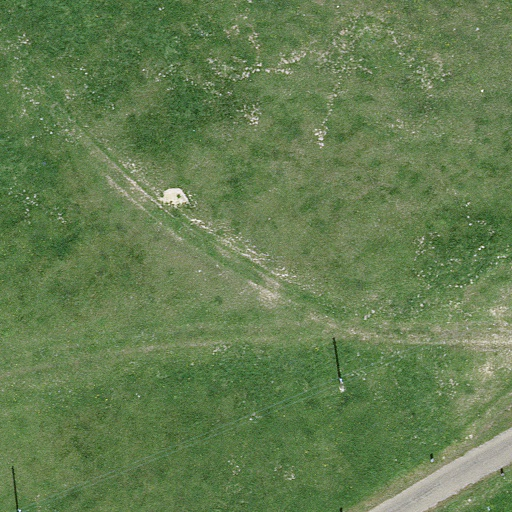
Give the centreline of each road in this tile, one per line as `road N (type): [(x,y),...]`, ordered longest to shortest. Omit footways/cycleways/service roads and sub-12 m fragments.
road 1 (track): [(511,340),(332,324),(167,222),(74,136),(0,31)]
road 2 (track): [(332,324),(0,367)]
road 3 (track): [(390,511),(511,442)]
